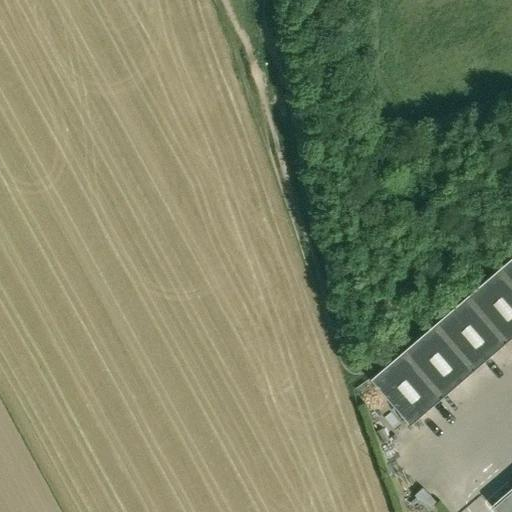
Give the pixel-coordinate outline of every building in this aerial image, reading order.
[(511,255),(499,266),(511,281),(511,255)] [(507,340),(511,335),(511,281),(499,266),(467,294),(476,304),(507,340)] [(476,304),(467,294),(435,322),(475,368),(507,340),(476,304)] [(435,322),(403,349),(443,395),(475,368),(435,322)] [(443,395),(403,349),(370,377),(404,416),(410,424),(443,395)] [(511,511),(511,488),(494,503),(502,511),(511,511)]
